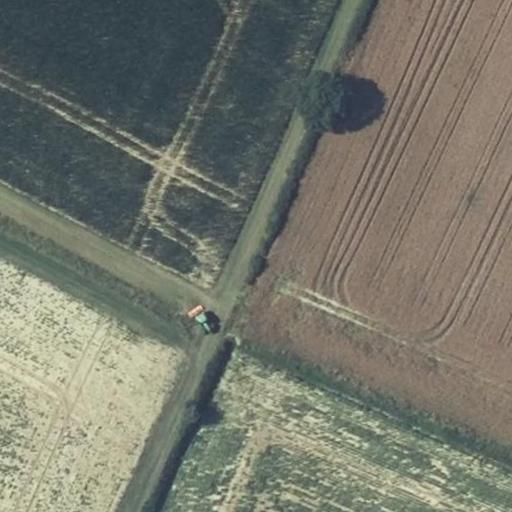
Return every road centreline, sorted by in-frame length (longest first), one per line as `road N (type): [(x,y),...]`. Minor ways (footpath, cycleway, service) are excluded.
road 1 (track): [(241,342),(379,0)]
road 2 (track): [(164,511),(241,342)]
